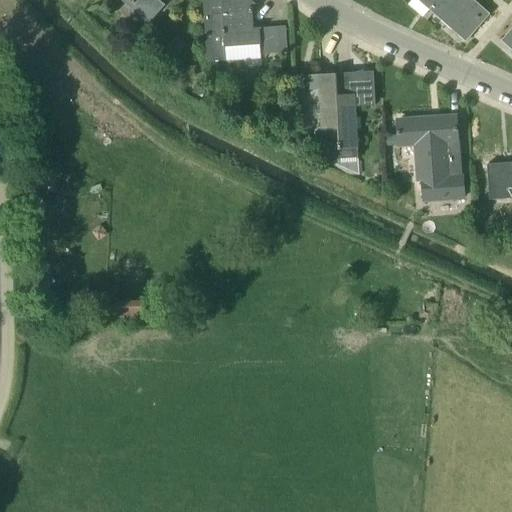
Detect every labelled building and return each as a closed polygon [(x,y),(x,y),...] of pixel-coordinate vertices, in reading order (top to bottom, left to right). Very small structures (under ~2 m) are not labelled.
[(149,25),(166,6),(159,0),(120,0),(149,25)] [(230,0),(229,2),(203,3),(207,63),(227,62),(226,48),(260,45),(261,54),(286,53),(284,27),(254,29),(252,8),(255,4),(250,0),(230,0)] [(412,0),(408,5),(422,18),(428,10),(417,0),(412,0)] [(453,0),(417,0),(438,18),(453,0)] [(489,15),(471,0),(453,0),(438,18),(440,20),(465,42),(489,15)] [(423,16),(422,18),(434,28),(440,20),(438,18),(428,10),(423,16)] [(511,29),(501,42),(511,51),(511,29)] [(337,74),(307,75),(308,91),(319,91),(322,128),(323,151),(359,149),(356,94),(339,95),(337,74)] [(202,98),(209,86),(199,80),(192,93),(202,98)] [(219,98),(220,113),(235,112),(234,97),(219,98)] [(464,175),(451,175),(449,143),(458,143),(456,117),(396,121),(398,147),(414,146),(416,178),(419,177),(420,183),(421,182),(422,203),(465,200),(464,175)] [(310,142),(309,142),(302,142),(302,153),(302,155),(311,154),(311,152),(310,142)] [(489,200),(511,198),(511,164),(487,166),(489,200)]
